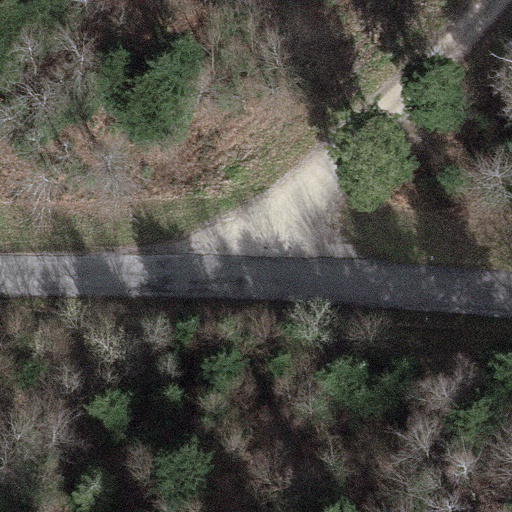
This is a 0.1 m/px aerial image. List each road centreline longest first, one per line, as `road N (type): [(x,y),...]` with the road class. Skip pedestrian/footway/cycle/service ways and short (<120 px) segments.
road 1 (unclassified): [(511,280),(0,249)]
road 2 (track): [(272,262),(506,0)]
